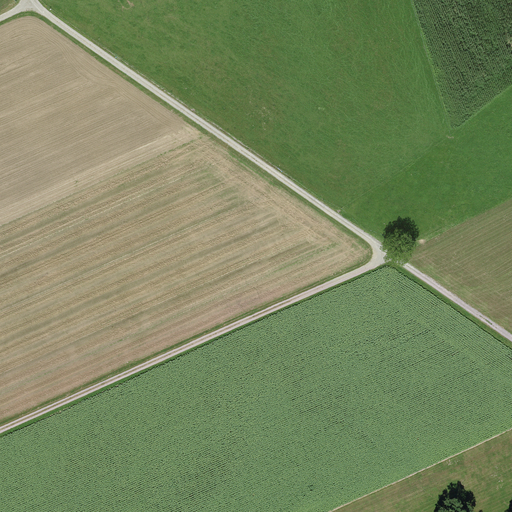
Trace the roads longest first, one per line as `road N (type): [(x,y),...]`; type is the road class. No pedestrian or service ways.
road 1 (track): [(32,3),(511,338)]
road 2 (track): [(386,251),(375,263),(0,434)]
